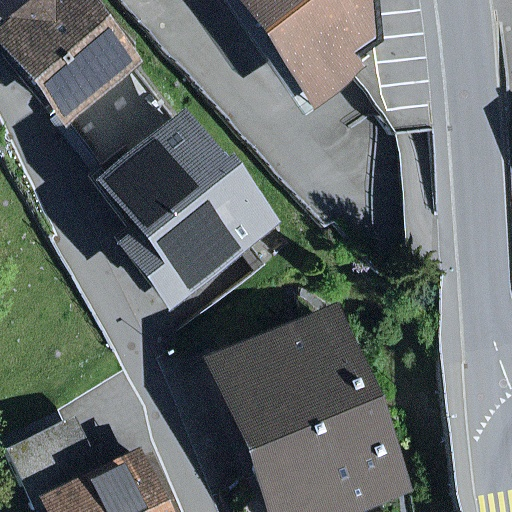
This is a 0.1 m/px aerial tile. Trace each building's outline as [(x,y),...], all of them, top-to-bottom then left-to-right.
[(136,65),(84,0),(0,0),(0,17),(1,19),(0,19),(0,39),(64,121),(136,65)] [(209,0),(290,110),(370,51),(361,0),(209,0)] [(169,311),(277,233),(184,105),(94,169),(137,229),(119,242),(169,311)] [(336,305),(208,357),(271,511),(369,511),(413,494),(336,305)] [(30,503),(40,498),(47,511),(181,511),(149,445),(97,470),(72,418),(4,450),(30,503)]
